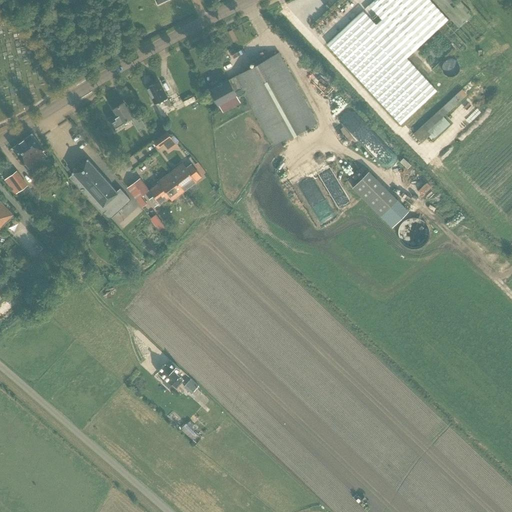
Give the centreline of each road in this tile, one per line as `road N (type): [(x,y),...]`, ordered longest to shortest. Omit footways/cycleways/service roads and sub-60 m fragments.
road 1 (tertiary): [(0,139),(251,0)]
road 2 (unclassified): [(165,511),(0,367)]
road 3 (track): [(421,209),(511,299)]
